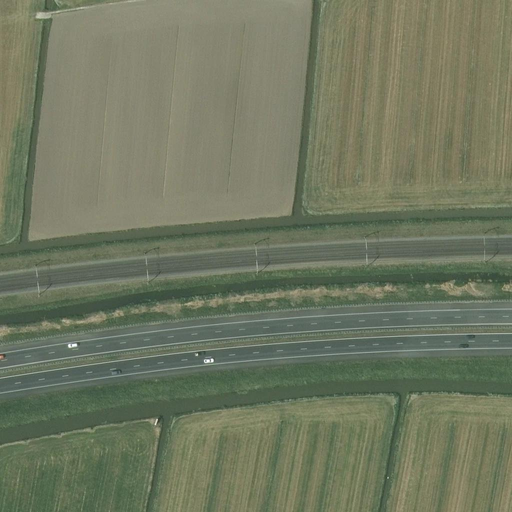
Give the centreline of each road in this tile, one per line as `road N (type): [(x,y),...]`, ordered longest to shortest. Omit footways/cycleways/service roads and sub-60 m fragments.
road 1 (motorway): [(0,387),(221,355),(511,340)]
road 2 (motorway): [(511,318),(220,331),(0,362)]
